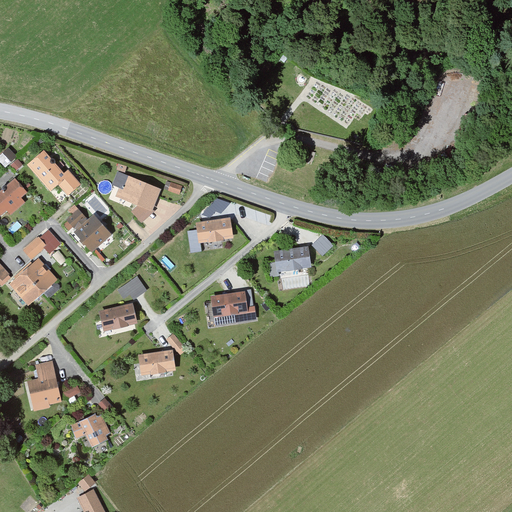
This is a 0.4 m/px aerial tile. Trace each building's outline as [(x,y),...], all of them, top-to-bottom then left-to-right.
[(17,155),(9,147),(0,155),(0,157),(7,165),(17,155)] [(66,171),(46,148),(29,163),(52,189),(59,183),(70,196),(84,184),(70,168),(66,171)] [(161,188),(119,172),(114,183),(115,185),(112,193),(153,209),(161,188)] [(26,191),(17,180),(0,194),(0,214),(1,216),(8,210),(10,213),(25,201),(21,195),(26,191)] [(183,185),(168,180),(165,188),(181,193),(183,185)] [(90,218),(81,208),(68,219),(77,229),(75,230),(94,252),(114,234),(96,213),(90,218)] [(236,236),(232,215),(198,221),(201,242),(236,236)] [(40,238),(38,236),(22,251),(31,261),(44,249),(50,255),(62,244),(49,230),(40,238)] [(335,245),(324,233),(313,243),(324,255),(335,245)] [(364,247),(359,242),(354,246),(359,251),(364,247)] [(313,264),(311,244),(276,249),(279,269),(313,264)] [(166,259),(161,252),(155,257),(160,264),(166,259)] [(59,279),(40,257),(11,282),(30,304),(59,279)] [(0,284),(11,275),(0,261),(0,284)] [(86,275),(77,282),(81,287),(90,280),(86,275)] [(118,289),(125,298),(131,293),(135,298),(148,289),(139,275),(118,289)] [(261,292),(256,286),(250,292),(255,298),(261,292)] [(251,310),(247,288),(212,294),(216,316),(251,310)] [(139,321),(135,303),(101,310),(105,329),(139,321)] [(186,345),(175,332),(167,338),(178,351),(179,351),(182,354),(188,349),(185,345),(186,345)] [(177,368),(175,348),(140,353),(143,373),(177,368)] [(64,400),(54,359),(36,363),(39,375),(27,378),(35,409),(52,405),(51,402),(64,400)] [(80,385),(65,389),(67,397),(82,394),(80,385)] [(115,406),(106,396),(100,401),(109,412),(115,406)] [(80,418),(81,420),(73,423),(78,435),(88,430),(95,445),(111,437),(109,433),(113,431),(103,411),(99,413),(98,410),(80,418)] [(80,481),(86,489),(96,482),(90,473),(80,481)] [(106,511),(94,488),(77,497),(84,511),(106,511)] [(37,501),(33,497),(24,506),(28,510),(37,501)]
